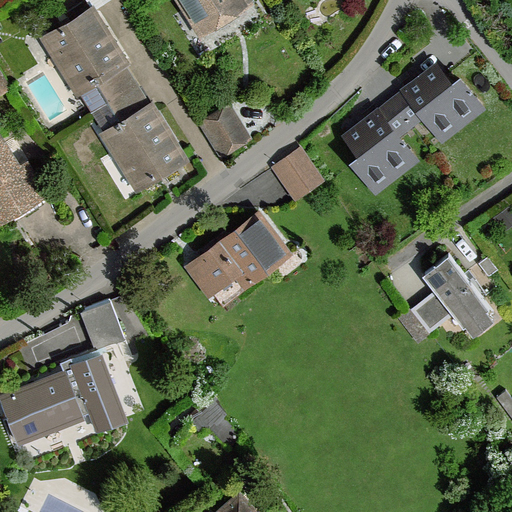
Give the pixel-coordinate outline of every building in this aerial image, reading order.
[(181,0),(200,29),(246,0),(181,0)] [(128,60),(93,3),(44,34),(80,90),(128,60)] [(449,56),(341,138),(381,190),(423,158),(406,135),(424,121),(443,146),(491,110),(449,56)] [(153,97),(101,128),(136,187),(188,156),(153,97)] [(228,101),(196,120),(224,163),(254,140),(228,101)] [(0,214),(44,188),(26,158),(18,164),(0,133),(0,214)] [(305,153),(277,168),(299,197),(326,180),(305,153)] [(265,208),(188,262),(218,304),(295,250),(265,208)] [(501,315),(452,249),(422,271),(439,293),(419,308),(435,329),(458,312),(475,334),(501,315)] [(83,312),(96,350),(125,340),(112,302),(83,312)] [(77,376),(1,403),(18,452),(95,425),(101,440),(137,428),(111,354),(73,368),(77,376)] [(258,511),(237,490),(214,511),(258,511)]
